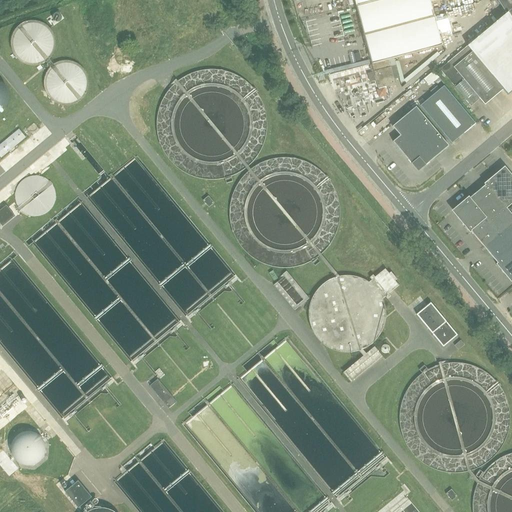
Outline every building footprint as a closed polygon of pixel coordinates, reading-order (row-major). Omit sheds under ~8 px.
[(430,0),(379,0),(356,6),(379,89),(386,87),(387,88),(396,85),(391,67),(389,60),(443,46),(430,0)] [(511,0),(498,0),(506,13),(508,12),(511,18),(511,0)] [(11,42),(12,49),(14,55),(19,60),(24,64),(31,65),(38,65),(44,62),(49,58),(53,51),(54,45),(53,37),(50,31),(45,26),(39,23),(33,22),(27,23),(21,26),(16,31),(13,36),(11,42)] [(471,106),(480,99),(485,105),(503,89),(511,82),(511,48),(492,25),(482,33),(487,39),(472,52),(467,46),(440,69),(455,87),(471,106)] [(44,82),(44,88),(47,94),(51,100),(57,103),(63,105),(70,104),(76,102),(81,97),(85,91),(86,84),(85,77),(82,71),(77,66),(71,63),(65,62),(59,63),(53,66),(48,70),(45,76),(44,82)] [(452,143),(476,124),(444,86),(421,106),(443,133),(452,143)] [(393,127),(400,136),(393,142),(412,165),(413,163),(418,169),(425,164),(426,166),(449,146),(416,107),(393,127)] [(0,141),(0,156),(1,158),(26,137),(18,127),(0,141)] [(507,209),(511,204),(511,175),(511,174),(509,175),(505,169),(496,176),(495,175),(485,183),(503,205),(507,209)] [(469,232),(503,205),(485,183),(484,184),(485,186),(470,198),(469,197),(463,202),(464,204),(454,212),(466,225),(464,227),(469,232)] [(203,201),(209,208),(214,203),(208,196),(203,201)] [(511,224),(511,214),(507,209),(503,205),(469,232),(470,233),(472,232),(485,248),(511,224)] [(0,210),(0,223),(3,226),(15,216),(7,206),(0,210)] [(511,224),(485,248),(498,263),(496,265),(497,266),(511,253),(511,224)] [(511,253),(497,266),(501,271),(503,269),(511,280),(511,279),(511,253)] [(381,296),(382,298),(398,284),(386,270),(370,284),(372,285),(374,287),(376,289),(377,290),(379,292),(380,294),(381,296)] [(288,274),(274,285),(293,309),(308,297),(288,274)] [(431,303),(417,315),(443,347),(458,335),(431,303)] [(465,345),(461,341),(455,346),(459,351),(465,345)] [(345,371),(347,374),(352,380),(381,356),(373,347),(345,371)] [(177,402),(158,379),(149,386),(168,409),(177,402)] [(22,465),(27,466),(33,465),(38,462),(42,458),(44,452),(45,446),(42,440),(38,436),(32,433),(26,432),(20,434),(15,438),(12,443),(11,448),(11,454),(13,459),(17,462),(22,465)] [(78,481),(64,491),(78,508),(91,497),(78,481)] [(451,502),(457,497),(451,490),(445,495),(451,502)]
